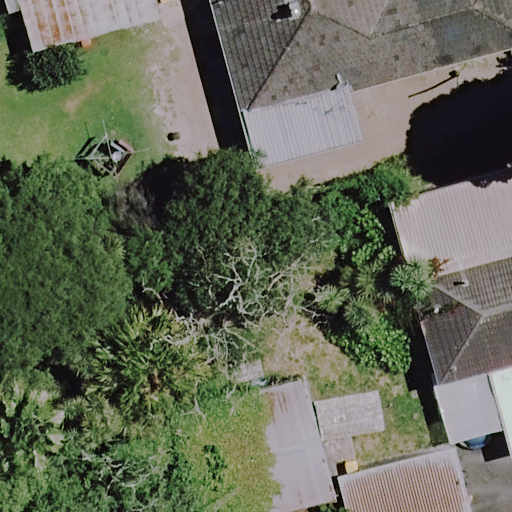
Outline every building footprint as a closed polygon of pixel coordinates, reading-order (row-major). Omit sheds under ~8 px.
[(8,0),(22,58),(154,28),(147,0),(8,0)] [(511,0),(231,0),(259,113),(468,63),(463,43),(511,31),(511,0)] [(511,210),(451,225),(501,434),(511,431),(511,210)] [(250,511),(326,498),(304,383),(207,402),(228,511),(250,511)] [(464,511),(453,461),(343,486),(348,511),(464,511)]
